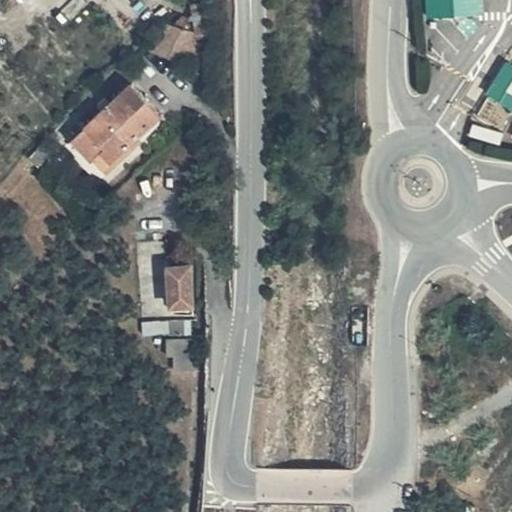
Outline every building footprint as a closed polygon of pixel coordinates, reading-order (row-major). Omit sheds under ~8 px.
[(424,0),(425,17),(484,14),(482,0),(424,0)] [(176,18),(178,24),(174,38),(156,33),(140,51),(190,66),(197,68),(203,37),(205,8),(186,5),(183,20),(176,18)] [(174,38),(178,24),(176,18),(171,17),(156,33),(174,38)] [(486,106),(511,118),(511,88),(500,82),(486,106)] [(70,144),(94,170),(99,176),(159,121),(153,114),(130,89),(70,144)] [(34,153),(31,155),(25,161),(34,171),(40,165),(43,163),(34,153)] [(154,301),(178,300),(176,262),(152,263),(154,301)] [(183,335),(179,335),(157,337),(159,353),(162,353),(163,367),(185,365),(184,355),(183,335)]
